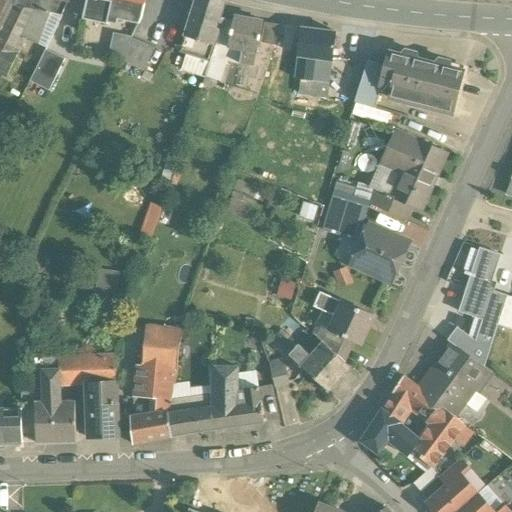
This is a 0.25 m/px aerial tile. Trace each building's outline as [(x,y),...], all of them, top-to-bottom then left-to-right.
[(0,0),(0,44),(18,54),(26,37),(26,36),(21,33),(29,16),(30,9),(33,9),(35,0),(0,0)] [(35,0),(33,9),(30,9),(29,16),(21,33),(26,36),(26,37),(39,43),(50,13),(63,15),(69,0),(35,0)] [(146,0),(87,0),(83,19),(109,24),(109,23),(118,25),(119,19),(140,24),(142,19),(146,0)] [(226,1),(221,0),(195,0),(185,35),(217,45),(226,19),(221,18),(226,1)] [(264,22),(235,17),(229,47),(242,50),(240,63),(255,66),(257,53),(258,53),(264,22)] [(336,32),(303,27),(295,78),(301,79),(312,81),(313,79),(316,58),(332,61),(336,32)] [(217,45),(185,35),(181,49),(188,51),(182,70),(206,76),(217,45)] [(18,54),(0,44),(0,71),(8,75),(18,54)] [(158,55),(136,44),(124,67),(147,78),(158,55)] [(217,45),(206,76),(221,81),(228,61),(240,63),(242,50),(229,47),(217,45)] [(66,59),(47,49),(31,81),(50,91),(66,59)] [(454,70),(390,52),(387,65),(382,84),(392,87),(389,97),(452,115),(462,83),(454,70)] [(332,61),(316,58),(313,79),(330,82),(332,61)] [(387,65),(368,59),(355,102),(375,108),(382,84),(387,65)] [(221,81),(206,76),(203,84),(218,89),(221,81)] [(330,82),(313,79),(312,81),(301,79),(299,93),(328,97),(330,82)] [(448,153),(396,130),(382,163),(403,172),(393,195),(392,196),(412,205),(423,210),(448,153)] [(270,178),(278,156),(248,146),(241,168),(270,178)] [(393,195),(376,187),(370,202),(369,204),(405,220),(412,205),(392,196),(393,195)] [(264,199),(242,188),(227,219),(249,230),(264,199)] [(353,198),(334,192),(323,230),(342,236),(353,198)] [(370,202),(353,198),(342,236),(358,241),(369,204),(370,202)] [(175,213),(162,209),(155,230),(168,234),(175,213)] [(408,243),(370,226),(353,264),(391,281),(408,243)] [(286,253),(275,249),(271,258),(283,262),(286,253)] [(481,249),(474,273),(467,270),(466,275),(472,277),(460,311),(484,319),(485,319),(491,302),(493,303),(497,293),(488,290),(500,256),(481,249)] [(119,289),(121,269),(99,266),(97,287),(119,289)] [(374,315),(320,292),(314,307),(337,317),(332,328),(330,330),(354,340),(362,343),(374,315)] [(497,293),(493,303),(491,302),(485,319),(498,323),(507,297),(497,293)] [(511,298),(507,297),(498,323),(511,328),(511,324),(511,298)] [(291,314),(274,333),(288,346),(306,327),(291,314)] [(485,319),(484,319),(477,339),(474,338),(473,340),(479,345),(470,356),(480,363),(484,366),(498,323),(485,319)] [(354,340),(330,330),(332,328),(318,322),(313,334),(323,343),(345,362),(354,340)] [(184,330),(146,327),(143,366),(177,369),(179,350),(179,346),(181,341),(184,330)] [(473,340),(457,329),(449,341),(451,343),(470,356),(479,345),(473,340)] [(323,343),(311,356),(298,345),(289,355),(302,366),(301,367),(328,391),(350,367),(345,362),(323,343)] [(451,343),(419,388),(440,404),(455,417),(489,370),(484,366),(480,363),(470,356),(451,343)] [(198,359),(179,350),(177,369),(197,369),(198,359)] [(115,354),(81,356),(81,385),(88,385),(88,384),(116,383),(115,354)] [(75,402),(60,402),(60,386),(59,356),(35,357),(36,443),(76,442),(75,402)] [(81,356),(59,356),(60,386),(81,385),(81,356)] [(284,360),(269,364),(275,387),(289,383),(284,360)] [(143,366),(137,366),(134,398),(156,399),(171,400),(177,369),(143,366)] [(237,368),(215,368),(215,390),(237,390),(237,368)] [(403,376),(382,410),(401,423),(412,408),(428,421),(440,404),(419,388),(412,382),(403,376)] [(116,383),(88,384),(88,385),(89,405),(117,404),(116,383)] [(246,396),(238,397),(237,390),(215,390),(215,408),(215,409),(218,409),(221,428),(264,422),(259,388),(245,390),(246,396)] [(156,399),(152,415),(131,417),(132,434),(133,443),(172,436),(169,415),(168,412),(171,400),(156,399)] [(117,404),(89,405),(90,436),(132,434),(131,417),(117,418),(117,404)] [(440,404),(428,421),(433,424),(421,440),(412,451),(432,467),(464,425),(455,417),(440,404)] [(0,409),(0,443),(23,443),(22,408),(0,409)] [(215,408),(185,412),(189,433),(221,428),(218,409),(215,409),(215,408)] [(382,410),(361,441),(379,454),(382,449),(389,440),(402,451),(408,457),(412,451),(421,440),(401,423),(382,410)] [(185,412),(169,415),(172,436),(189,433),(185,412)] [(402,451),(389,440),(382,449),(394,460),(402,451)] [(460,459),(440,476),(448,485),(460,475),(461,476),(469,469),(460,459)] [(431,468),(414,483),(422,492),(439,477),(431,468)] [(460,475),(448,485),(428,503),(435,511),(456,511),(477,494),(461,476),(460,475)] [(492,511),(477,494),(456,511),(492,511)] [(342,511),(318,503),(314,511),(342,511)]
